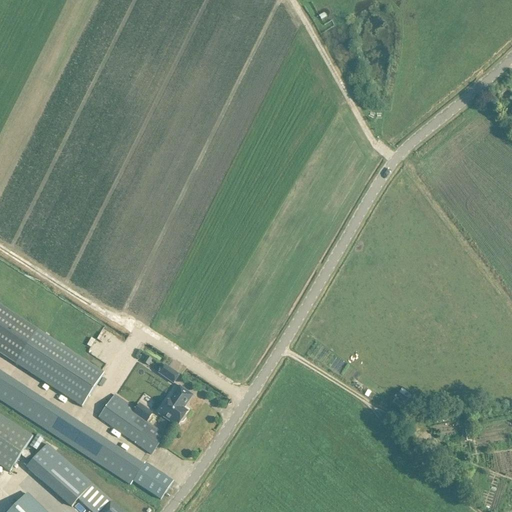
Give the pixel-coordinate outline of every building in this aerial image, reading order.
[(0,306),(0,354),(82,408),(104,374),(0,306)] [(147,346),(137,358),(156,373),(166,360),(147,346)] [(173,384),(179,376),(164,365),(159,374),(173,384)] [(161,500),(169,488),(172,483),(173,483),(173,482),(145,464),(144,466),(0,372),(0,400),(130,486),(133,483),(161,500)] [(180,387),(179,387),(170,400),(164,407),(166,409),(162,415),(160,414),(159,415),(171,423),(172,422),(178,426),(180,423),(183,423),(186,419),(185,416),(188,412),(182,408),(184,405),(185,406),(192,396),(180,387)] [(99,418),(151,455),(165,436),(120,404),(122,400),(115,395),(99,418)] [(33,438),(0,416),(0,466),(10,473),(22,455),(22,457),(26,460),(29,459),(30,457),(30,454),(26,452),(23,452),(33,438)] [(469,431),(462,432),(463,441),(470,440),(469,431)] [(90,511),(122,511),(121,510),(47,445),(26,467),(72,508),(79,500),(84,505),(90,511)] [(44,511),(27,494),(9,511),(44,511)]
